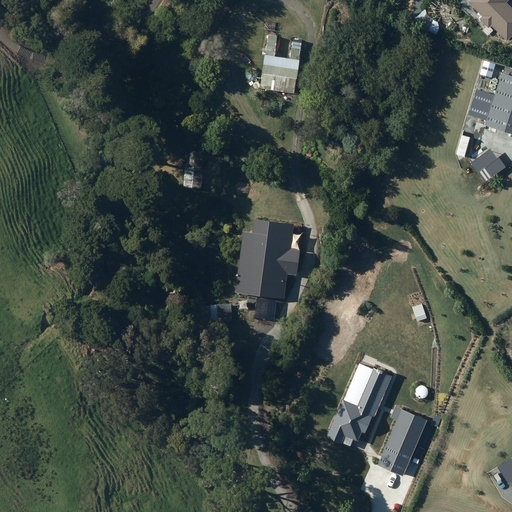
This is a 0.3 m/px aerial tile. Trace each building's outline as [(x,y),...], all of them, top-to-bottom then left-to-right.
[(258,88),(293,93),(298,60),(297,60),(300,40),(293,39),(290,59),(273,56),(276,37),(268,35),(265,56),(263,56),(258,88)] [(511,76),(497,71),(479,125),(511,135),(511,76)] [(243,121),(235,128),(239,133),(247,126),(243,121)] [(190,187),(190,196),(198,196),(198,189),(201,189),(201,187),(211,188),(212,168),(184,166),(183,187),(190,187)] [(230,304),(210,305),(210,321),(231,321),(230,304)]
